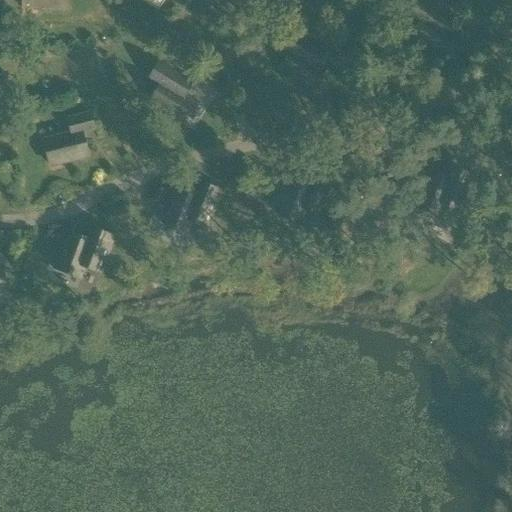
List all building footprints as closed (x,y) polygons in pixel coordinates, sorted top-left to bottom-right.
[(23,3),(37,3),(37,8),(62,8),(61,0),(22,0),(23,8),(23,3)] [(440,34),(443,30),(443,29),(452,15),(428,0),(417,0),(408,15),(417,20),(414,25),(416,27),(419,21),(440,34)] [(414,25),(413,26),(406,37),(439,59),(454,36),(443,30),(440,34),(419,21),(416,27),(414,25)] [(314,60),(322,46),(292,29),(278,51),(287,57),(289,53),(310,66),(314,60)] [(280,73),(310,90),(323,68),(313,61),(314,60),(310,66),(289,53),(287,57),(288,58),(280,73)] [(184,92),(192,79),(162,61),(148,83),(157,88),(159,84),(181,98),(184,92)] [(159,84),(157,88),(158,89),(150,104),(179,122),(187,109),(188,110),(194,100),(183,94),(184,92),(181,98),(159,84)] [(64,162),(78,159),(88,156),(82,133),(93,130),(90,114),(68,119),(71,134),(44,141),(50,166),(51,165),(50,160),(63,157),(64,162)] [(497,119),(497,138),(511,137),(511,118),(497,119)] [(352,180),(391,171),(386,152),(347,161),(352,180)] [(474,175),(449,166),(445,176),(450,177),(441,201),(447,203),(447,204),(462,209),(474,175)] [(309,207),(308,208),(323,214),(337,180),(312,170),(307,179),(312,182),(303,205),(309,207)] [(450,177),(445,176),(445,177),(428,171),(416,205),(441,214),(446,203),(447,204),(447,203),(441,201),(450,177)] [(307,207),(308,208),(309,207),(303,205),(312,182),(307,179),(306,181),(291,174),(277,207),(302,218),(307,207)] [(209,224),(222,191),(197,181),(193,191),(198,193),(189,215),(195,218),(194,218),(209,224)] [(150,199),(165,206),(170,193),(155,186),(150,199)] [(193,218),(194,218),(195,218),(189,215),(198,193),(193,191),(192,192),(176,186),(163,219),(188,229),(193,218)] [(330,207),(324,219),(340,227),(346,215),(330,207)] [(87,265),(101,270),(114,237),(89,227),(85,237),(90,239),(81,262),(87,265)] [(84,238),(68,232),(56,266),(81,276),(86,264),(87,265),(81,262),(90,239),(85,237),(84,238)]
